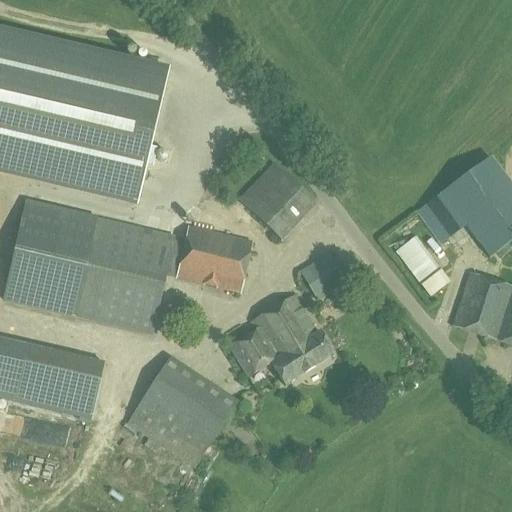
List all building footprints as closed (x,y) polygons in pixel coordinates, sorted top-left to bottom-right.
[(0,173),(136,205),(167,72),(0,32),(0,173)] [(489,259),(511,242),(511,188),(490,158),(442,193),(415,214),(440,246),(466,227),(489,259)] [(281,241),(315,205),(282,174),(248,210),(281,241)] [(184,245),(173,243),(174,238),(96,220),(96,219),(27,203),(4,301),(73,318),(73,317),(151,335),(167,269),(178,272),(177,279),(240,294),(252,244),(188,229),(184,245)] [(432,292),(450,277),(416,236),(398,251),(432,292)] [(316,302),(346,284),(329,256),(299,274),(316,302)] [(511,288),(469,275),(452,328),(511,346),(511,288)] [(312,327),(293,297),(250,324),(255,332),(229,349),(247,379),(271,365),(284,387),(334,356),(333,354),(334,351),(330,343),(326,343),(320,333),(319,333),(314,325),(312,327)] [(101,389),(108,356),(48,344),(46,356),(22,351),(13,399),(72,411),(77,384),(101,389)] [(194,471),(238,403),(169,358),(125,425),(194,471)] [(163,503),(159,511),(176,511),(178,507),(163,503)]
